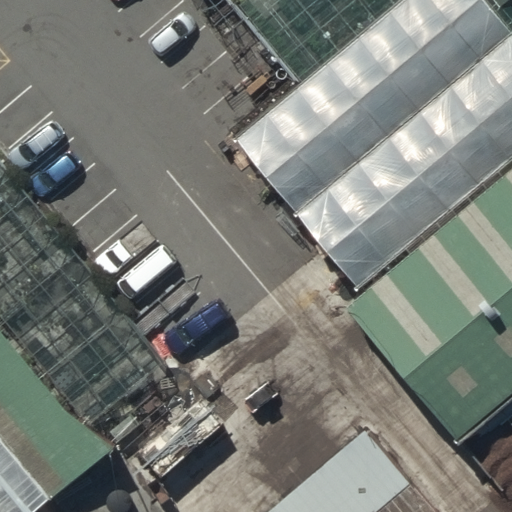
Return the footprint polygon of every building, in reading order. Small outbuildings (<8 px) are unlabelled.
[(511,30),(495,10),(486,0),(399,0),(299,83),(235,136),(324,243),(358,284),(511,156),(511,30)] [(506,0),(486,0),(495,10),(506,0)] [(176,372),(0,159),(0,511),(35,511),(188,387),(176,372)] [(511,395),(511,165),(345,304),(458,440),(511,395)] [(435,511),(362,420),(247,511),(435,511)]
